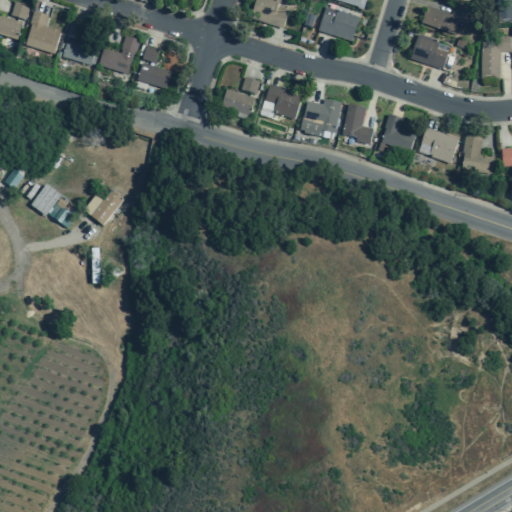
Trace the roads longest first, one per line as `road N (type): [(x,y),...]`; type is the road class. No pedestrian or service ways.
road 1 (residential): [(511,108),(459,108),(93,0)]
road 2 (residential): [(511,230),(183,130)]
road 3 (residential): [(183,130),(0,74)]
road 4 (residential): [(183,130),(221,0)]
